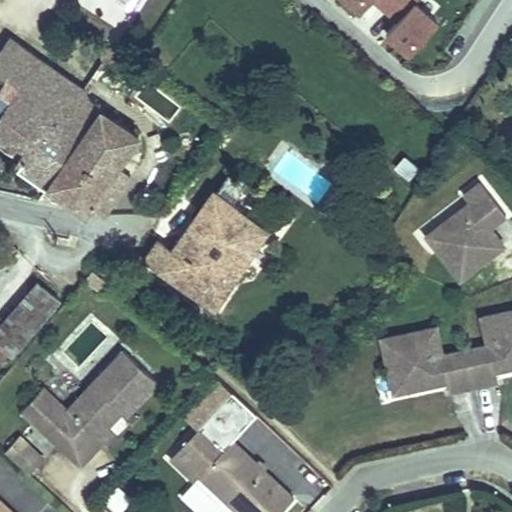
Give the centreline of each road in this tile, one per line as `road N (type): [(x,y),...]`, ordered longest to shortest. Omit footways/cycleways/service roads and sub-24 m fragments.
road 1 (residential): [(511,0),(462,77),(446,87),(409,79),(358,42)]
road 2 (residential): [(337,511),(366,481),(471,459),(511,471)]
